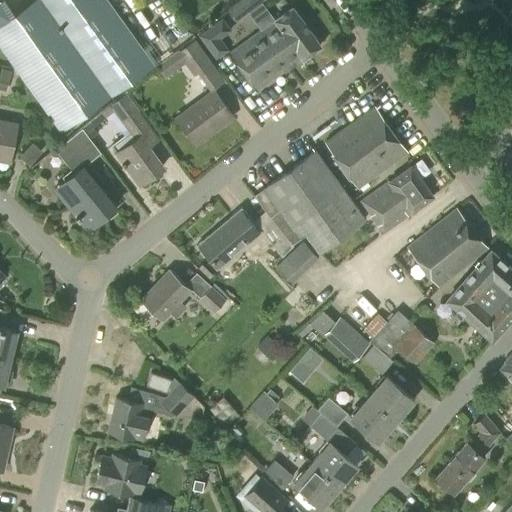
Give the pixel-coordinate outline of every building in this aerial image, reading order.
[(154,65),(107,0),(29,0),(9,15),(0,2),(0,44),(61,130),(154,65)] [(236,21),(247,13),(238,0),(226,9),(236,21)] [(238,0),(247,13),(262,0),(238,0)] [(259,30),(285,69),(302,57),(302,58),(320,45),(291,5),(273,19),(274,19),(259,30)] [(215,59),(228,49),(220,38),(231,30),(222,17),(198,35),(215,59)] [(257,89),(285,69),(259,30),(230,51),(257,89)] [(194,39),(165,59),(173,70),(183,62),(193,75),(211,62),(194,39)] [(173,70),(165,59),(155,66),(163,77),(173,70)] [(0,90),(6,91),(11,68),(2,66),(0,74),(0,90)] [(194,143),(233,116),(214,89),(175,117),(194,143)] [(160,138),(126,92),(82,128),(90,138),(98,132),(93,127),(113,109),(129,132),(112,144),(117,151),(116,152),(139,183),(162,166),(148,146),(160,138)] [(356,186),(405,150),(374,106),(324,142),(356,186)] [(0,118),(0,159),(10,161),(18,122),(0,118)] [(116,205),(92,176),(96,173),(87,162),(100,152),(81,128),(65,142),(82,164),(53,188),(86,228),(116,205)] [(318,252),(365,218),(315,149),(262,188),(278,210),(269,216),(290,243),(304,233),(318,252)] [(383,231),(433,196),(411,165),(361,200),(383,231)] [(216,268),(261,231),(241,206),(196,244),(216,268)] [(438,285),(486,247),(455,209),(408,246),(438,285)] [(492,295),(470,320),(491,339),(511,315),(511,268),(490,249),(467,274),(492,295)] [(291,282),(300,274),(284,257),(275,265),(291,282)] [(175,317),(185,306),(180,300),(191,289),(169,268),(139,299),(162,320),(169,312),(175,317)] [(446,299),(470,320),(492,295),(467,274),(446,299)] [(213,311),(224,299),(210,285),(199,297),(213,311)] [(415,363),(433,343),(397,309),(369,340),(388,357),(397,347),(415,363)] [(368,345),(339,319),(324,335),(352,364),(368,345)] [(0,354),(9,357),(15,330),(0,326),(0,354)] [(267,335),(256,347),(271,360),(281,349),(267,335)] [(373,344),(362,357),(381,373),(392,360),(373,344)] [(309,347),(289,370),(302,381),(322,358),(309,347)] [(511,350),(504,359),(505,360),(499,366),(511,378),(511,350)] [(0,382),(2,383),(9,357),(0,354),(0,382)] [(166,391),(171,378),(151,372),(146,385),(166,391)] [(367,395),(395,419),(413,398),(385,374),(367,395)] [(176,415),(194,395),(173,376),(168,394),(160,402),(176,415)] [(263,393),(248,409),(263,423),(278,407),(263,393)] [(377,440),(395,419),(367,395),(349,416),(377,440)] [(142,439),(147,416),(139,414),(142,403),(115,397),(107,430),(133,436),(133,437),(142,439)] [(328,397),(317,409),(320,412),(328,419),(335,425),(346,413),(339,407),(328,397)] [(309,424),(329,440),(311,461),(338,484),(356,464),(345,454),(355,442),(335,425),(328,419),(320,412),(309,424)] [(480,453),(499,431),(484,413),(473,423),(480,431),(469,443),(466,440),(435,475),(453,491),(483,456),(480,453)] [(0,469),(2,470),(12,426),(0,423),(0,469)] [(148,450),(130,446),(129,451),(147,455),(148,450)] [(147,465),(138,463),(138,460),(112,454),(111,457),(102,455),(96,482),(105,484),(105,487),(130,493),(131,492),(140,494),(147,465)] [(274,460),(265,470),(282,488),(292,476),(274,461),(274,460)] [(321,505),(338,484),(311,461),(293,481),(321,505)] [(284,511),(279,508),(287,499),(261,475),(243,495),(261,511),(284,511)] [(204,481),(193,479),(191,489),(202,491),(204,481)] [(141,511),(169,511),(171,504),(128,495),(126,509),(141,511)] [(511,511),(511,498),(499,511),(511,511)]
